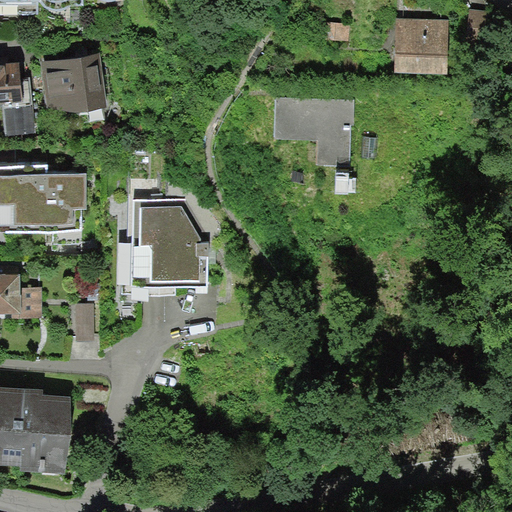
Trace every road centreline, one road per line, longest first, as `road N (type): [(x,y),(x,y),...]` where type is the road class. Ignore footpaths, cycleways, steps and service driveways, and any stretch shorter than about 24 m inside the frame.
road 1 (unclassified): [(165,511),(511,459)]
road 2 (residential): [(133,357),(96,511)]
road 3 (residential): [(0,363),(53,371),(133,357)]
